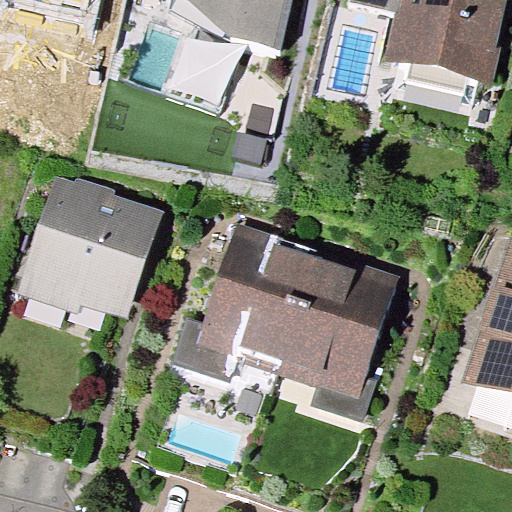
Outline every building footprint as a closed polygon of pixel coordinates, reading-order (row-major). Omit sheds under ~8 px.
[(164,0),(158,29),(271,55),(283,0),(164,0)] [(474,85),(482,87),(502,0),(347,0),(344,12),(398,25),(389,65),(397,67),(390,97),(467,114),(474,85)] [(117,319),(148,226),(59,197),(31,281),(61,291),(68,303),(117,319)] [(233,359),(276,373),(311,268),(230,241),(199,335),(185,330),(172,370),(224,387),(233,359)] [(511,257),(469,388),(511,401),(511,257)] [(392,295),(311,268),(276,373),(319,388),(311,412),(356,426),(368,391),(361,388),(392,295)]
